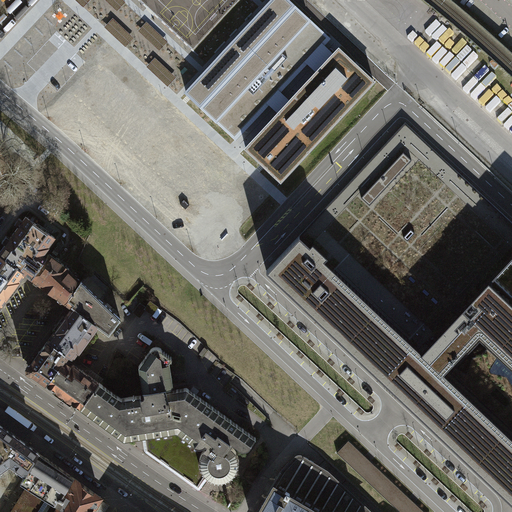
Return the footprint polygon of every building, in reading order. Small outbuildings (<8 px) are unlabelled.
[(126,2),(123,0),(105,0),(118,11),(126,2)] [(273,0),(186,93),(235,139),(329,38),(288,0),(273,0)] [(409,0),(376,0),(403,25),(419,9),(409,0)] [(134,38),(113,18),(105,27),(126,46),(134,38)] [(168,41),(147,22),(138,31),(160,50),(168,41)] [(280,181),(374,81),(340,49),(246,149),(280,181)] [(176,78),(155,58),(147,67),(168,87),(176,78)] [(511,221),(405,122),(401,126),(362,169),(266,270),(402,397),(511,500),(511,221)] [(139,131),(148,141),(156,133),(147,123),(139,131)] [(0,251),(0,254),(25,273),(24,273),(31,278),(46,258),(46,257),(42,255),(55,237),(26,216),(0,251)] [(0,254),(0,305),(1,306),(24,273),(25,273),(0,254)] [(46,258),(31,278),(65,303),(81,281),(68,270),(69,269),(49,254),(48,254),(46,257),(46,258)] [(91,271),(81,281),(101,300),(111,290),(91,271)] [(81,281),(65,303),(72,307),(98,325),(97,326),(109,334),(121,319),(101,300),(81,281)] [(146,309),(153,314),(158,307),(150,301),(146,307),(141,303),(134,312),(140,317),(146,309)] [(72,307),(48,340),(68,355),(68,356),(70,357),(72,357),(73,356),(78,350),(79,351),(97,326),(98,325),(72,307)] [(47,384),(64,360),(64,361),(68,356),(68,355),(48,340),(27,370),(47,384)] [(124,440),(143,437),(146,451),(199,490),(208,478),(210,480),(214,481),(217,482),(221,482),(224,481),(228,480),(231,478),(234,476),(236,473),(238,469),(239,466),(239,462),(239,459),(238,455),(236,451),(234,448),(231,445),(233,443),(241,448),(244,449),(246,449),(248,448),(250,446),(256,438),(187,388),(166,391),(166,388),(171,387),(173,384),(170,362),(171,360),(172,361),(174,358),(161,349),(162,349),(160,347),(158,347),(156,347),(155,347),(153,348),(152,349),(139,366),(143,392),(144,391),(145,394),(144,396),(141,396),(141,395),(122,398),(99,382),(80,408),(124,440)] [(64,361),(64,360),(47,384),(80,408),(99,382),(74,364),(72,365),(71,366),(64,361)] [(0,470),(10,463),(25,474),(39,452),(0,424),(0,470)] [(425,511),(412,499),(348,440),(337,452),(400,511),(425,511)] [(10,511),(90,511),(100,498),(101,497),(39,452),(25,474),(32,478),(10,511)] [(285,470),(275,488),(316,511),(369,511),(327,472),(301,457),(299,456),(297,457),(285,470)] [(275,487),(260,511),(316,511),(275,488),(275,487)] [(104,511),(109,504),(100,498),(90,511),(104,511)]
